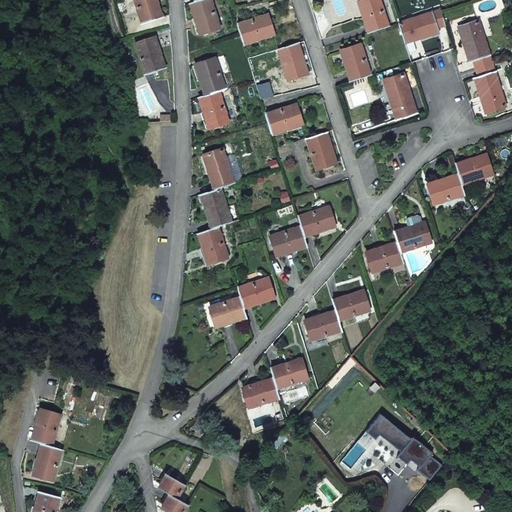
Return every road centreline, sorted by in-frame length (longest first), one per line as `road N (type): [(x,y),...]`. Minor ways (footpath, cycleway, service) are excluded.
road 1 (residential): [(176,0),(188,206),(166,347),(142,426)]
road 2 (residential): [(142,426),(190,409),(368,219)]
road 3 (residential): [(298,0),(368,219)]
road 4 (residential): [(43,379),(13,463),(22,511)]
